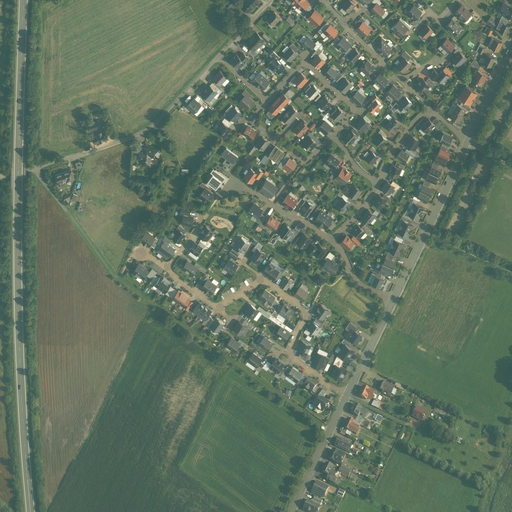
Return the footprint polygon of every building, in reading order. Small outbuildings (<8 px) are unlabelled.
[(246,0),(247,0),(246,0),(242,0),(243,0),(245,2),(242,6),(248,11),(255,3),(258,0),(246,0)] [(298,0),(295,3),(302,10),(309,3),(305,0),(298,0)] [(347,0),(342,5),(343,6),(343,8),(346,10),(347,10),(348,11),(355,4),(351,0),(350,0),(347,0)] [(379,0),(375,4),(371,9),(374,11),(374,13),(375,14),(376,14),(379,16),(385,10),(379,5),(382,2),(379,0)] [(511,7),(504,3),(501,7),(503,8),(501,12),(511,17),(511,7)] [(234,4),(229,9),(234,14),(239,9),(235,5),(234,4)] [(471,13),(462,4),(455,12),(464,20),(470,14),(471,13)] [(414,5),(407,12),(414,19),(418,16),(421,12),(414,5)] [(310,9),(304,16),(307,19),(308,17),(313,12),(310,9)] [(313,12),(308,17),(316,25),(323,18),(315,10),(313,12)] [(480,16),(473,10),(471,13),(470,14),(476,20),(480,16)] [(274,11),(267,19),(266,20),(269,23),(270,22),(273,25),(281,17),(274,11)] [(361,16),(355,23),(358,26),(363,22),(365,20),(361,16)] [(418,16),(414,19),(411,22),(414,25),(420,18),(418,16)] [(452,19),(445,26),(454,35),(461,28),(456,23),(452,19)] [(494,24),(490,20),(488,19),(486,21),(492,27),(494,24)] [(408,28),(399,20),(395,25),(397,27),(394,30),(397,33),(396,34),(399,36),(400,36),(408,28)] [(499,21),(496,27),(500,28),(499,30),(506,34),(510,26),(505,23),(499,21)] [(363,22),(358,26),(356,28),(358,30),(358,31),(360,32),(364,36),(370,29),(363,22)] [(324,24),(318,31),(321,34),(324,31),(327,27),(324,24)] [(327,27),(324,31),(331,38),(337,31),(334,28),(333,27),(330,24),(327,27)] [(433,30),(427,24),(420,31),(421,32),(426,37),(433,30)] [(261,36),(256,32),(254,34),(253,34),(251,37),(260,45),(262,42),(264,39),(261,36)] [(426,37),(421,32),(418,35),(424,41),(427,38),(426,37)] [(337,36),(331,43),(334,46),(336,44),(340,39),(337,36)] [(392,47),(381,36),(375,42),(379,46),(377,48),(384,55),(389,50),(391,48),(392,47)] [(255,50),(260,45),(251,37),(249,39),(249,40),(246,43),(255,50)] [(308,37),(302,43),(308,49),(311,49),(315,44),(308,37)] [(340,39),(336,44),(343,51),(350,44),(348,41),(346,39),(345,39),(343,37),(340,39)] [(454,45),(447,38),(441,44),(448,51),(454,45)] [(502,42),(494,38),(490,47),(498,51),(502,42)] [(299,48),(292,42),(288,46),(290,47),(296,52),(299,48)] [(392,47),(391,48),(389,50),(393,54),(398,49),(393,45),(392,47)] [(254,50),(252,47),(248,51),(254,56),(257,52),(255,50),(254,50)] [(290,47),(284,54),(290,60),(293,58),(294,58),(295,57),(295,56),(295,55),(297,53),(296,52),(290,47)] [(319,47),(312,53),(316,57),(318,54),(322,50),(319,47)] [(349,54),(348,55),(351,58),(351,59),(352,61),(354,60),(354,61),(361,54),(355,48),(353,50),(349,54)] [(411,56),(405,50),(401,54),(404,57),(408,60),(411,56)] [(279,57),(273,51),(270,55),(273,58),(274,57),(277,59),(279,57)] [(459,51),(452,59),(459,65),(466,58),(459,51)] [(248,57),(243,52),(239,56),(245,61),(248,57)] [(236,53),(230,59),(239,68),(245,61),(239,56),(236,53)] [(316,57),(312,61),(319,67),(325,60),(318,54),(316,57)] [(495,58),(487,54),(483,63),(491,66),(495,58)] [(277,59),(274,57),(273,58),(268,63),(271,66),(275,70),(275,69),(278,72),(284,66),(277,59)] [(408,60),(404,57),(397,65),(397,67),(399,69),(400,69),(401,68),(404,71),(411,64),(408,60)] [(474,59),(470,63),(479,68),(481,65),(474,59)] [(367,60),(360,68),(367,74),(371,70),(374,67),(367,60)] [(337,73),(330,67),(325,73),(331,79),(333,77),(337,73)] [(442,68),(435,76),(441,81),(444,77),(445,78),(449,75),(446,72),(442,68)] [(486,75),(478,69),(475,73),(471,74),(472,78),(471,79),(476,83),(477,81),(481,84),(484,80),(484,79),(486,75)] [(371,70),(367,74),(365,76),(369,80),(369,79),(374,74),(371,70)] [(227,77),(220,71),(213,78),(216,80),(220,84),(221,83),(227,77)] [(342,74),(339,71),(337,73),(333,77),(336,81),(342,74)] [(252,79),(254,82),(257,84),(264,77),(259,72),(258,73),(256,75),(252,79)] [(377,76),(373,80),(381,87),(382,86),(387,81),(388,80),(380,72),(377,76)] [(308,79),(301,73),(295,80),(301,86),(308,79)] [(342,74),(336,81),(339,83),(345,77),(342,74)] [(264,77),(257,84),(259,87),(260,87),(262,89),(266,85),(268,83),(269,82),(264,77)] [(339,83),(338,85),(345,92),(352,84),(345,77),(339,83)] [(429,77),(425,81),(430,85),(429,85),(432,87),(435,84),(429,77)] [(422,78),(416,85),(425,94),(429,90),(427,88),(429,85),(430,85),(425,81),(422,78)] [(220,84),(216,80),(213,83),(219,88),(220,89),(223,85),(221,83),(220,84)] [(213,83),(212,82),(210,85),(216,91),(219,88),(213,83)] [(306,91),(306,92),(313,98),(318,93),(320,90),(313,84),(311,86),(306,91)] [(358,84),(351,91),(354,93),(357,90),(361,87),(358,84)] [(216,91),(210,85),(209,85),(202,93),(205,95),(205,97),(207,100),(209,100),(217,92),(216,91)] [(401,92),(393,85),(386,92),(394,99),(401,92)] [(472,89),(466,85),(459,96),(465,100),(467,101),(469,102),(470,103),(472,99),(473,100),(475,97),(474,96),(476,93),(471,89),(472,89)] [(289,89),(284,94),(289,98),(294,93),(289,89)] [(354,93),(351,97),(358,104),(364,97),(357,90),(354,93)] [(283,92),(276,100),(283,106),(289,99),(289,98),(284,94),(283,92)] [(249,97),(246,95),(245,95),(239,101),(246,108),(253,101),(249,97)] [(332,101),(325,95),(317,103),(324,109),(325,109),(329,105),(332,101)] [(398,105),(399,106),(404,111),(407,108),(407,109),(410,106),(409,106),(412,103),(406,97),(398,105)] [(194,98),(187,106),(194,112),(201,105),(197,102),(194,98)] [(207,104),(201,98),(197,102),(201,105),(204,108),(207,104)] [(373,101),(368,107),(373,112),(376,109),(377,111),(380,108),(379,106),(381,104),(376,99),(376,98),(373,101)] [(276,100),(269,107),(276,113),(283,106),(276,100)] [(396,102),(390,108),(392,109),(394,112),(399,106),(398,105),(396,102)] [(461,106),(457,103),(453,109),(454,110),(462,115),(462,114),(466,109),(461,106)] [(465,104),(463,103),(461,106),(466,109),(469,111),(471,107),(468,105),(465,104)] [(329,105),(325,109),(324,109),(322,111),(325,114),(329,111),(331,108),(332,107),(329,105)] [(235,106),(235,107),(234,107),(231,110),(231,109),(227,113),(232,118),(235,121),(241,113),(237,109),(238,109),(235,106)] [(292,106),(282,117),(288,122),(298,112),(292,106)] [(344,113),(337,106),(334,110),(331,113),(338,120),(344,113)] [(276,113),(271,108),(266,113),(271,118),(276,113)] [(394,112),(392,109),(388,113),(393,117),(395,119),(398,116),(394,112)] [(462,115),(454,110),(450,116),(455,119),(459,121),(463,115),(462,114),(462,115)] [(232,118),(227,113),(225,111),(222,116),(224,118),(229,121),(232,118)] [(363,117),(356,124),(362,130),(367,125),(369,127),(371,125),(363,117)] [(395,119),(393,117),(386,125),(392,131),(400,123),(395,119)] [(436,117),(431,121),(434,124),(437,127),(440,121),(436,117)] [(229,121),(224,118),(221,122),(222,122),(229,127),(231,123),(229,121)] [(429,118),(424,122),(424,121),(420,125),(427,131),(434,124),(431,121),(429,118)] [(303,120),(295,129),(301,134),(303,132),(305,130),(305,129),(308,127),(305,124),(306,123),(303,120)] [(325,120),(318,127),(325,133),(332,126),(329,124),(325,120)] [(98,121),(86,125),(88,130),(100,126),(98,121)] [(229,127),(222,122),(217,130),(225,136),(230,128),(229,127)] [(256,132),(248,125),(246,128),(242,133),(243,133),(247,136),(251,139),(256,132)] [(360,133),(353,127),(351,129),(357,135),(360,133)] [(351,129),(344,137),(350,143),(352,143),(353,141),(353,140),(357,135),(351,129)] [(105,130),(96,133),(97,136),(92,137),(94,143),(98,141),(99,141),(107,138),(105,130)] [(443,133),(439,140),(443,141),(449,145),(450,143),(453,137),(443,133)] [(381,134),(374,140),(376,142),(376,143),(377,144),(379,144),(380,146),(387,140),(385,138),(381,134)] [(419,140),(411,135),(405,143),(411,147),(414,149),(415,148),(419,143),(417,142),(419,140)] [(269,141),(262,136),(256,144),(263,149),(269,141)] [(310,136),(303,143),(310,150),(317,143),(314,140),(310,136)] [(252,143),(247,150),(250,153),(256,145),(252,143)] [(283,152),(275,146),(269,154),(278,160),(283,152)] [(159,149),(144,147),(143,153),(142,153),(142,155),(143,155),(142,164),(150,165),(150,156),(158,157),(159,153),(158,153),(159,149)] [(233,162),(238,156),(226,147),(222,154),(226,157),(233,162)] [(415,148),(414,149),(411,147),(409,150),(415,154),(416,155),(419,151),(415,148)] [(440,147),(437,153),(447,158),(450,152),(446,150),(440,147)] [(409,150),(407,148),(404,151),(409,155),(412,157),(415,154),(409,150)] [(404,151),(401,149),(397,156),(404,161),(409,155),(404,151)] [(372,151),(365,157),(372,163),(378,156),(372,151)] [(447,158),(437,153),(434,159),(440,162),(444,164),(447,158)] [(339,160),(331,154),(325,162),(333,168),(336,164),(339,160)] [(233,162),(226,157),(222,163),(229,168),(233,162)] [(287,160),(283,157),(278,165),(282,167),(283,165),(287,160)] [(292,159),(289,157),(287,160),(283,165),(291,170),(297,163),(294,160),(295,159),(293,158),(292,159)] [(336,164),(333,168),(330,171),(334,173),(338,167),(339,166),(336,164)] [(395,165),(392,164),(391,167),(390,167),(389,170),(389,171),(389,172),(398,176),(401,168),(395,165)] [(431,165),(428,171),(438,176),(439,176),(442,170),(437,168),(431,165)] [(334,173),(333,174),(336,176),(341,169),(338,167),(334,173)] [(346,170),(343,167),(341,169),(336,176),(336,177),(337,176),(341,178),(340,180),(344,183),(351,174),(348,171),(349,171),(346,169),(346,170)] [(250,168),(244,177),(252,182),(256,176),(261,170),(258,168),(255,172),(250,168)] [(218,190),(226,178),(213,169),(211,173),(212,174),(207,182),(218,190)] [(71,170),(55,175),(58,184),(64,182),(63,180),(68,178),(69,180),(74,179),(71,170)] [(438,176),(428,171),(425,178),(431,180),(436,183),(438,176)] [(391,183),(387,180),(382,188),(389,193),(393,187),(394,186),(391,183)] [(400,185),(393,180),(391,183),(394,186),(393,187),(397,190),(400,185)] [(270,183),(266,181),(261,188),(264,190),(264,191),(266,193),(267,192),(271,195),(276,188),(273,186),(274,185),(270,182),(270,183)] [(209,187),(202,182),(200,185),(205,189),(205,188),(207,190),(209,187)] [(428,186),(423,183),(420,190),(430,195),(430,194),(433,188),(428,186)] [(349,192),(348,192),(352,195),(356,198),(361,190),(354,185),(349,192)] [(207,190),(205,188),(205,189),(199,196),(208,202),(213,195),(207,190)] [(430,195),(420,190),(417,196),(420,198),(423,199),(427,201),(430,195)] [(288,194),(282,203),(286,206),(293,197),(288,194)] [(379,194),(373,202),(374,204),(375,205),(377,205),(380,207),(386,199),(379,194)] [(293,197),(286,206),(290,209),(297,200),(293,197)] [(342,197),(336,206),(344,211),(347,206),(348,207),(350,204),(349,204),(350,203),(346,200),(342,197)] [(302,198),(297,205),(301,208),(306,201),(302,198)] [(301,208),(300,210),(307,215),(313,206),(306,201),(301,208)] [(416,203),(414,202),(413,205),(412,205),(411,208),(421,213),(423,210),(422,210),(424,207),(416,203)] [(257,205),(254,203),(248,211),(248,214),(253,214),(256,217),(260,212),(262,209),(256,205),(257,205)] [(317,207),(311,215),(315,217),(321,210),(317,207)] [(421,213),(411,208),(410,211),(408,214),(414,216),(418,219),(420,216),(421,213)] [(375,214),(368,209),(361,218),(365,221),(367,219),(370,221),(375,214)] [(315,217),(314,219),(317,222),(316,222),(319,224),(327,214),(321,210),(315,217)] [(260,212),(256,217),(254,219),(260,223),(263,218),(265,216),(260,212)] [(192,225),(193,217),(187,216),(187,215),(184,214),(182,223),(186,224),(187,225),(190,226),(191,225),(192,225)] [(327,214),(319,224),(322,226),(322,225),(325,228),(327,226),(331,220),(332,218),(327,214)] [(272,218),(270,218),(269,217),(267,221),(265,223),(266,224),(273,229),(279,221),(273,217),(272,218)] [(260,223),(258,225),(262,228),(266,224),(265,223),(267,221),(263,218),(260,223)] [(331,220),(327,226),(331,229),(337,224),(331,220)] [(408,222),(403,220),(402,223),(402,222),(400,225),(411,230),(412,227),(413,225),(412,224),(408,222)] [(293,229),(285,223),(279,232),(287,238),(290,233),(293,229)] [(301,228),(296,224),(293,228),(298,232),(301,228)] [(371,229),(364,224),(361,227),(365,231),(368,233),(371,229)] [(186,230),(179,225),(177,228),(179,229),(184,233),(186,230)] [(361,227),(358,225),(353,231),(360,237),(365,231),(361,227)] [(411,230),(400,225),(399,228),(398,231),(401,233),(405,235),(408,236),(409,233),(411,230)] [(213,231),(206,226),(199,234),(207,240),(209,237),(209,238),(212,234),(211,234),(213,231)] [(184,233),(179,229),(173,238),(180,242),(185,234),(184,233)] [(148,234),(146,232),(140,240),(149,246),(150,244),(154,238),(152,236),(152,235),(149,233),(148,234)] [(311,238),(303,232),(300,237),(297,242),(301,245),(302,244),(304,245),(307,242),(308,243),(311,238)] [(300,237),(296,234),(295,236),(292,241),(295,244),(297,242),(300,237)] [(354,241),(347,235),(341,242),(348,248),(354,241)] [(241,252),(242,253),(245,249),(245,250),(248,246),(247,246),(249,243),(242,237),(239,240),(238,240),(236,243),(237,243),(234,247),(241,252)] [(402,242),(394,238),(393,241),(391,244),(402,249),(403,246),(404,243),(402,242)] [(164,242),(158,251),(166,257),(173,249),(164,242)] [(198,244),(195,242),(189,249),(197,255),(198,255),(200,252),(200,251),(199,251),(202,247),(198,244)] [(312,243),(307,250),(312,254),(314,252),(313,252),(317,247),(312,243)] [(327,249),(319,244),(317,247),(313,252),(314,252),(321,257),(327,249)] [(402,249),(391,244),(390,247),(389,250),(399,255),(400,252),(402,249)] [(241,252),(234,247),(234,246),(230,251),(237,256),(241,252)] [(258,249),(251,258),(259,263),(265,254),(258,249)] [(237,256),(230,251),(227,255),(230,257),(234,259),(235,260),(237,256)] [(232,272),(237,265),(232,262),(234,259),(230,257),(223,267),(228,271),(229,270),(232,272)] [(391,259),(386,257),(383,263),(393,268),(396,261),(391,259)] [(338,265),(328,258),(323,265),(326,268),(326,269),(328,271),(329,270),(333,273),(335,270),(336,269),(336,268),(338,265)] [(187,261),(182,268),(192,275),(197,268),(187,261)] [(271,261),(264,271),(268,273),(267,274),(273,279),(274,277),(279,271),(278,271),(274,268),(276,265),(271,261)] [(139,263),(132,271),(142,279),(149,271),(139,263)] [(393,268),(383,263),(380,269),(385,272),(390,274),(393,268)] [(152,268),(147,275),(152,279),(157,271),(152,268)] [(279,271),(274,277),(277,279),(283,272),(279,270),(278,271),(279,271)] [(380,276),(375,274),(371,283),(380,287),(384,278),(380,276)] [(150,282),(154,284),(159,277),(155,275),(150,282)] [(284,275),(279,283),(286,288),(292,280),(284,275)] [(157,291),(166,279),(163,277),(163,278),(160,276),(159,277),(154,284),(154,285),(157,287),(155,290),(157,291)] [(169,281),(166,279),(157,291),(160,293),(162,290),(165,293),(170,285),(171,284),(168,282),(169,281)] [(208,279),(201,287),(211,294),(217,286),(208,279)] [(170,285),(165,293),(169,295),(174,288),(170,285)] [(308,293),(299,286),(294,294),(302,300),(308,293)] [(176,305),(186,292),(183,290),(182,292),(179,290),(173,298),(176,301),(174,304),(176,305)] [(265,290),(260,296),(269,303),(274,297),(265,290)] [(189,295),(186,292),(176,305),(179,307),(181,304),(184,307),(190,298),(188,296),(189,295)] [(199,302),(193,310),(199,314),(204,306),(199,302)] [(257,309),(251,304),(245,312),(253,318),(258,310),(259,310),(257,309)] [(284,304),(279,312),(287,317),(292,310),(284,304)] [(329,310),(321,304),(319,307),(317,310),(315,313),(317,314),(323,318),(329,310)] [(204,306),(199,314),(205,319),(208,314),(211,311),(204,306)] [(267,311),(260,306),(257,309),(259,310),(258,310),(264,314),(267,311)] [(323,318),(317,314),(315,318),(322,323),(325,319),(323,318)] [(216,318),(210,326),(218,332),(224,323),(216,318)] [(286,324),(293,329),(295,325),(288,320),(286,324)] [(239,321),(233,328),(241,334),(246,326),(239,321)] [(349,330),(352,332),(354,330),(357,327),(350,321),(345,327),(349,330)] [(313,322),(308,329),(313,332),(316,334),(320,327),(313,322)] [(280,327),(276,333),(284,339),(289,333),(280,327)] [(308,329),(307,328),(304,332),(310,337),(313,332),(308,329)] [(349,330),(345,335),(356,343),(361,336),(354,330),(352,332),(349,330)] [(231,337),(228,341),(229,342),(226,346),(234,351),(240,343),(237,341),(231,337)] [(264,337),(259,343),(267,350),(272,344),(264,337)] [(239,338),(237,341),(240,343),(245,347),(247,344),(239,338)] [(345,344),(349,347),(351,344),(343,339),(341,342),(345,344)] [(302,342),(298,350),(306,353),(310,345),(302,342)] [(349,347),(345,344),(338,353),(347,360),(354,351),(349,347)] [(317,352),(311,364),(324,370),(327,363),(330,358),(317,352)] [(261,359),(253,353),(248,360),(256,366),(260,361),(261,359)] [(336,365),(340,367),(343,360),(337,356),(333,363),(336,365)] [(275,358),(270,366),(277,371),(277,372),(281,366),(283,364),(281,362),(282,361),(278,359),(278,360),(275,358)] [(260,361),(256,366),(255,368),(259,371),(264,364),(260,361)] [(336,365),(331,375),(341,380),(346,370),(340,367),(336,365)] [(285,369),(281,366),(277,372),(277,371),(276,373),(280,376),(282,373),(285,369)] [(285,369),(282,373),(286,376),(287,375),(291,369),(288,366),(285,369)] [(291,369),(287,375),(296,381),(302,374),(292,367),(291,369)] [(307,378),(302,385),(305,388),(305,389),(308,391),(308,390),(312,392),(312,393),(316,387),(317,385),(307,378)] [(394,387),(386,383),(386,385),(381,382),(377,388),(384,391),(391,394),(394,387)] [(312,393),(312,392),(311,394),(315,397),(320,389),(316,387),(312,393)] [(375,393),(363,387),(359,396),(366,400),(367,397),(374,401),(374,400),(377,402),(380,396),(375,393)] [(329,404),(320,397),(314,405),(316,407),(316,408),(319,410),(320,410),(321,410),(323,412),(329,404)] [(377,402),(374,400),(374,401),(371,406),(378,409),(381,404),(377,402)] [(362,409),(355,405),(351,413),(358,416),(360,414),(363,415),(366,411),(362,409)] [(422,411),(416,408),(412,417),(422,422),(424,418),(425,415),(426,415),(422,413),(422,411)] [(431,412),(424,408),(422,411),(422,413),(426,415),(425,415),(429,416),(431,412)] [(356,423),(348,419),(343,429),(344,429),(342,432),(346,434),(348,431),(357,435),(360,429),(354,426),(356,423)] [(342,441),(338,439),(335,446),(359,457),(361,453),(358,452),(352,449),(353,447),(348,444),(349,443),(343,440),(342,441)] [(345,457),(333,450),(328,459),(341,465),(345,457)] [(353,468),(343,463),(341,468),(351,473),(353,468)] [(333,467),(326,464),(322,473),(329,476),(335,479),(337,473),(332,471),(333,467)] [(351,473),(341,468),(338,473),(348,478),(351,473)] [(335,479),(329,476),(327,480),(335,484),(337,480),(335,479)] [(329,488),(317,482),(312,492),(320,497),(322,494),(325,495),(329,488)] [(345,492),(340,490),(337,495),(342,498),(345,492)] [(317,511),(319,508),(308,502),(304,510),(308,511),(317,511)]
